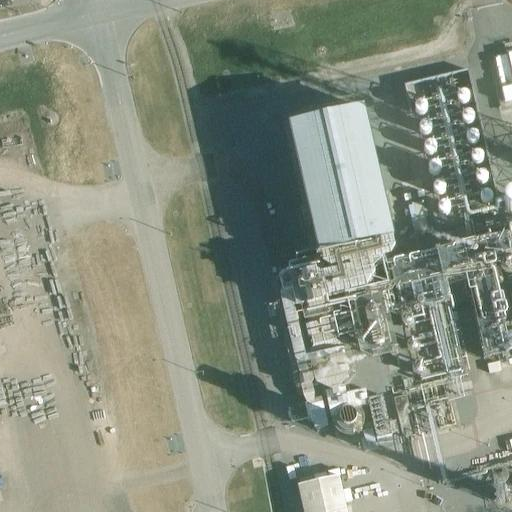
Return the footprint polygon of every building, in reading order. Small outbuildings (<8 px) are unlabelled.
[(503,100),(498,101),(501,116),(511,113),(511,55),(495,60),(496,69),(490,70),(492,79),(498,78),(503,100)] [(511,236),(476,244),(472,219),(502,210),(472,74),(406,89),(439,219),(461,215),(469,246),(388,264),(396,254),(394,244),(396,243),(366,113),(290,132),(319,260),(294,266),(292,267),(290,268),(290,269),(294,287),(284,290),(280,297),(292,351),(288,353),(298,398),(303,397),(306,405),(289,409),(293,424),(310,420),(311,424),(313,423),(316,434),(328,432),(326,420),(351,414),(350,411),(369,407),(368,402),(372,401),(370,395),(367,396),(366,391),(349,394),(347,387),(356,376),(347,339),(356,338),(359,348),(358,349),(360,358),(371,363),(393,358),(392,355),(397,353),(389,317),(401,313),(404,323),(403,325),(403,328),(404,330),(407,331),(410,331),(413,329),(414,327),(414,323),(424,308),(431,306),(447,376),(449,375),(451,382),(409,392),(409,394),(405,395),(405,397),(406,397),(410,413),(464,400),(460,383),(462,373),(465,372),(444,282),(467,277),(485,358),(510,352),(492,271),(511,266),(511,236)] [(427,232),(422,204),(411,205),(412,207),(408,208),(414,234),(427,232)] [(412,354),(413,355),(416,368),(415,370),(414,371),(414,373),(414,374),(415,376),(416,377),(417,378),(418,378),(420,378),(421,378),(422,377),(423,376),(424,375),(425,374),(425,372),(424,371),(424,369),(423,369),(421,368),(420,367),(417,354),(418,353),(419,351),(419,349),(419,348),(419,347),(418,346),(417,345),(416,344),(414,344),(413,344),(411,344),(410,345),(409,346),(409,347),(408,348),(408,349),(408,351),(409,352),(410,353),(411,354),(412,354)] [(406,397),(405,397),(394,400),(403,439),(415,436),(410,413),(406,397)] [(311,436),(314,453),(327,451),(324,434),(311,436)] [(321,476),(322,482),(313,484),(312,478),(299,481),(301,487),(298,488),(303,511),(347,511),(345,504),(353,503),(350,491),(343,492),(339,478),(334,479),(332,474),(321,476)]
